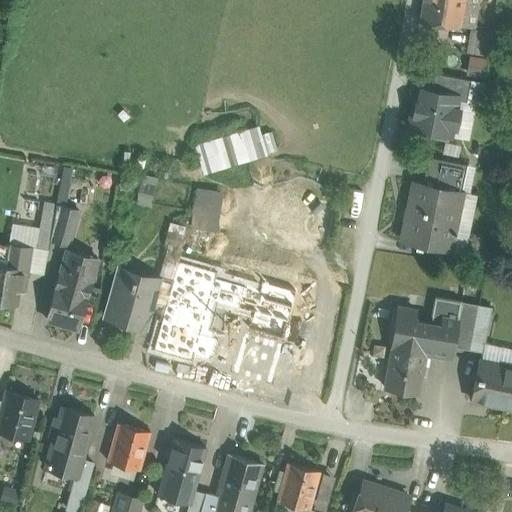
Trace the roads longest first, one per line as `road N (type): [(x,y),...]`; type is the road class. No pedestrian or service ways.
road 1 (unclassified): [(329,432),(414,0)]
road 2 (residential): [(329,432),(0,335)]
road 3 (residential): [(511,458),(329,432)]
